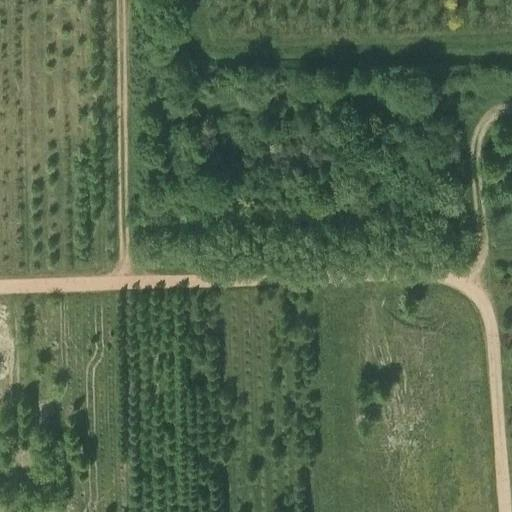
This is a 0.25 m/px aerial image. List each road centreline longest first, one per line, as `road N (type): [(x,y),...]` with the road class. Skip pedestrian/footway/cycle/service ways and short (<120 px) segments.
road 1 (track): [(503,511),(488,309),(462,279),(0,288)]
road 2 (track): [(511,105),(476,133),(482,257),(452,278)]
